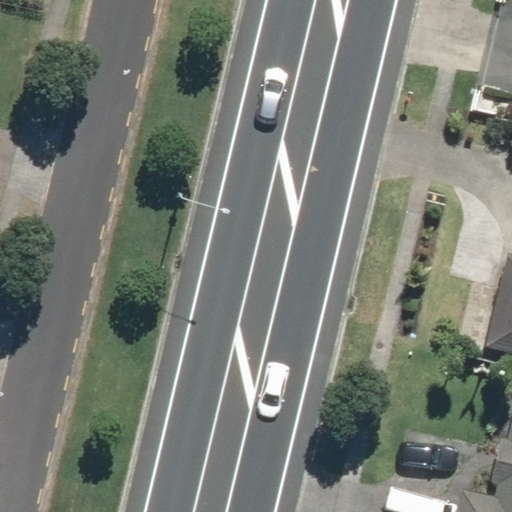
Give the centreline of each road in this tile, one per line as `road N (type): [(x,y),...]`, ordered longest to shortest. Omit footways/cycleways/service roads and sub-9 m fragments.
road 1 (secondary): [(352,0),(224,511)]
road 2 (residential): [(0,511),(120,0)]
